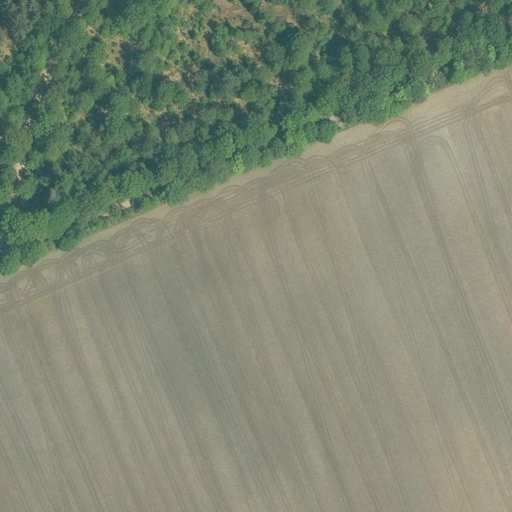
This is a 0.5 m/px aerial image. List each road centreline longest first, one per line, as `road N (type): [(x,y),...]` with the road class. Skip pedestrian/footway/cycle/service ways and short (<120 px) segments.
road 1 (track): [(0,254),(511,42)]
road 2 (track): [(0,254),(80,0)]
